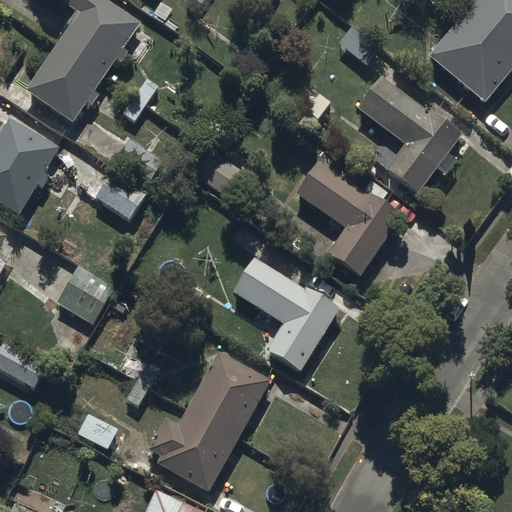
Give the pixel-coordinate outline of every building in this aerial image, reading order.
[(64,0),(62,3),(78,14),(27,91),(75,123),(86,106),(91,110),(100,96),(95,93),(116,61),(121,64),(128,54),(123,51),(141,25),(103,0),(64,0)] [(419,0),(417,2),(430,12),(440,0),(419,0)] [(511,71),(511,0),(477,0),(430,59),(486,104),(511,71)] [(135,125),(159,88),(160,85),(147,76),(121,116),(135,125)] [(429,117),(381,78),(358,108),(406,146),(387,170),(418,194),(465,135),(434,110),(429,117)] [(61,149),(10,120),(0,136),(0,205),(20,217),(37,187),(43,190),(50,177),(46,175),(61,149)] [(131,140),(114,165),(147,188),(165,163),(131,140)] [(245,177),(215,156),(202,173),(233,195),(245,177)] [(321,161),(297,195),(346,230),(329,255),(361,278),(403,218),(384,204),(390,196),(371,183),(364,192),(321,161)] [(147,197),(114,174),(96,199),(130,223),(147,197)] [(307,293),(255,260),(234,293),(285,325),(267,352),(301,374),(341,311),(309,289),(307,293)] [(116,287),(78,268),(58,307),(97,326),(116,287)] [(5,344),(0,352),(0,371),(35,391),(48,367),(5,344)] [(158,467),(210,495),(270,383),(217,354),(179,425),(166,418),(148,450),(163,458),(158,467)] [(139,410),(159,373),(143,364),(122,401),(139,410)] [(121,431),(88,414),(77,436),(109,453),(121,431)] [(31,511),(54,511),(65,491),(59,489),(66,475),(42,463),(33,482),(19,475),(7,500),(31,511)] [(197,511),(157,493),(147,511),(197,511)]
